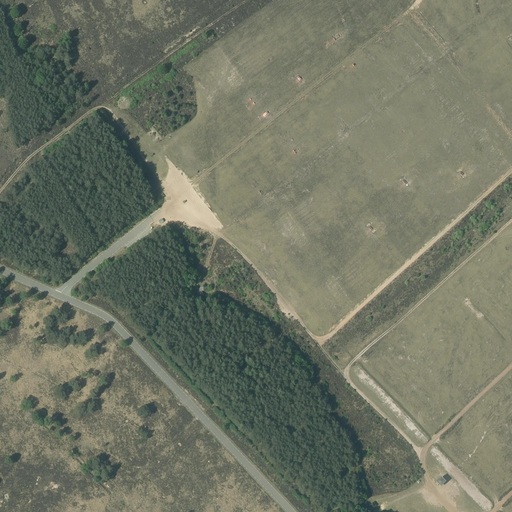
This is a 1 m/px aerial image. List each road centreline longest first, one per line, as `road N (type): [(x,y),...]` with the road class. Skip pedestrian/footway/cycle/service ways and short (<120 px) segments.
road 1 (track): [(511,171),(317,340),(225,237),(172,202),(160,210)]
road 2 (track): [(511,218),(344,369),(420,452)]
road 3 (track): [(418,0),(172,202)]
road 4 (track): [(511,366),(420,452)]
